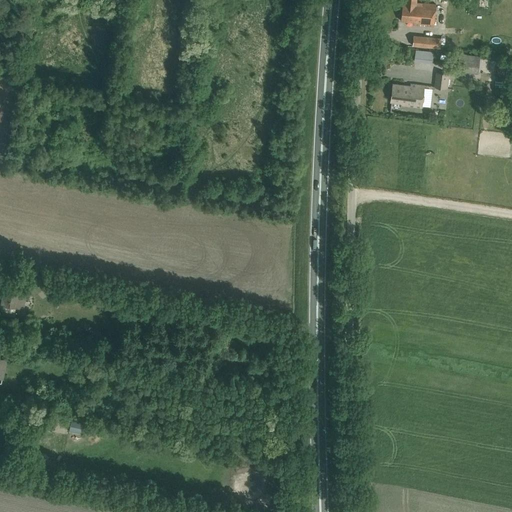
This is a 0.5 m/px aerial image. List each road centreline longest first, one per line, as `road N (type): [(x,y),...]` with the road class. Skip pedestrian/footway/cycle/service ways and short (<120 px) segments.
road 1 (unclassified): [(353,511),(351,214),(365,0)]
road 2 (trunk): [(321,511),(317,247),(331,0)]
